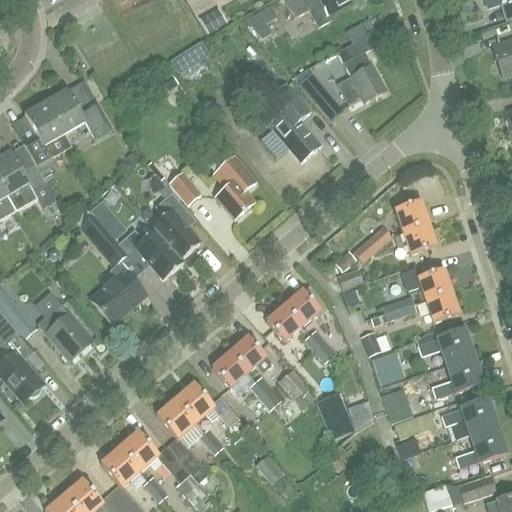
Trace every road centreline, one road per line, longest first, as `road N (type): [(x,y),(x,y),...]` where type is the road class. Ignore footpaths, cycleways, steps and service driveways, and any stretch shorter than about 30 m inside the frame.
road 1 (residential): [(0,494),(410,141),(451,124)]
road 2 (unclassified): [(511,311),(451,124)]
road 3 (residential): [(451,124),(422,0)]
